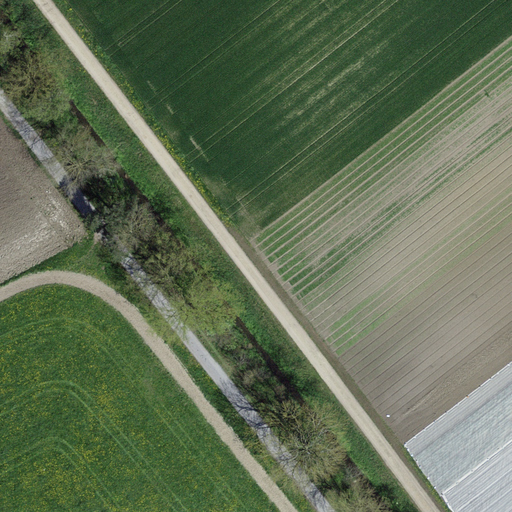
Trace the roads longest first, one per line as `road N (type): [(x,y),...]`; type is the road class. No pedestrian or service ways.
road 1 (track): [(429,511),(38,0)]
road 2 (track): [(335,511),(0,87)]
road 3 (unknown): [(0,293),(54,276),(116,300),(289,511)]
